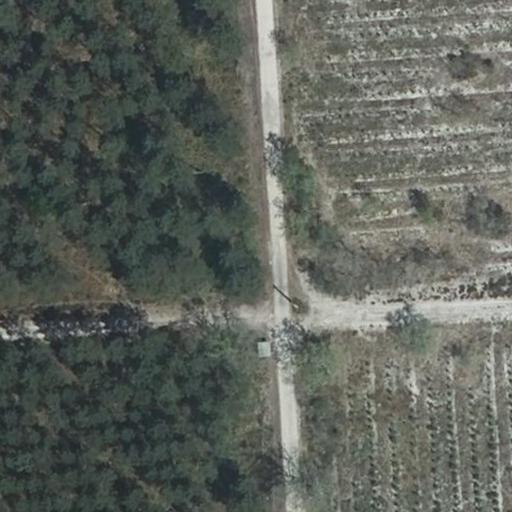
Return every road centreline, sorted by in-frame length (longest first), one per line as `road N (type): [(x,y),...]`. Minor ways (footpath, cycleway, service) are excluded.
road 1 (track): [(511,301),(0,333)]
road 2 (track): [(298,511),(267,0)]
